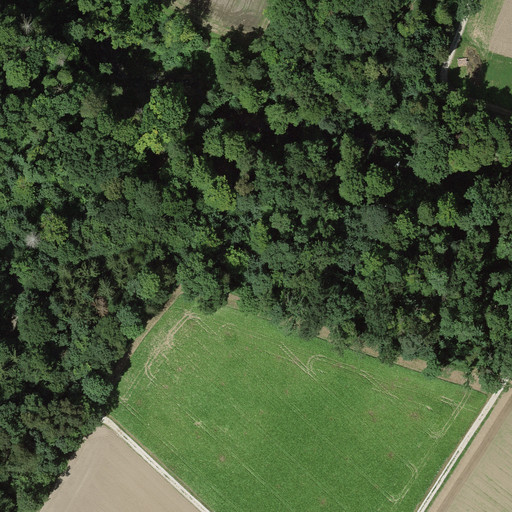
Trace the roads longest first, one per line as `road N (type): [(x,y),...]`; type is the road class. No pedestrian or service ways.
road 1 (track): [(93,417),(151,306),(174,290),(203,288),(493,399)]
road 2 (track): [(40,511),(93,417),(202,511)]
road 3 (track): [(312,176),(511,230)]
road 4 (track): [(24,268),(169,137)]
road 5 (track): [(511,372),(419,511)]
road 6 (track): [(169,137),(312,176)]
road 7 (track): [(169,137),(38,84)]
